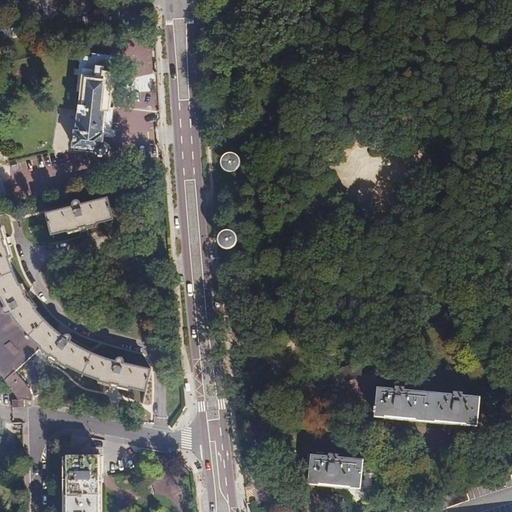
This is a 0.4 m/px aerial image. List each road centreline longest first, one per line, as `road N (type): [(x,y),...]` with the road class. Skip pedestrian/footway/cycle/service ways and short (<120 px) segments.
road 1 (primary): [(168,0),(205,441)]
road 2 (primary): [(225,440),(189,0)]
road 3 (tertiary): [(42,423),(63,418),(205,441)]
